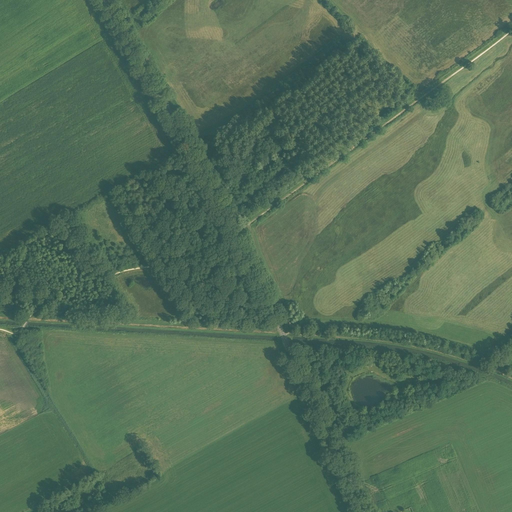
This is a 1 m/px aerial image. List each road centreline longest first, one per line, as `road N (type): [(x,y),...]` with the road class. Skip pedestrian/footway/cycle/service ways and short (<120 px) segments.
road 1 (tertiary): [(364,511),(204,173),(102,0)]
road 2 (track): [(0,316),(281,332)]
